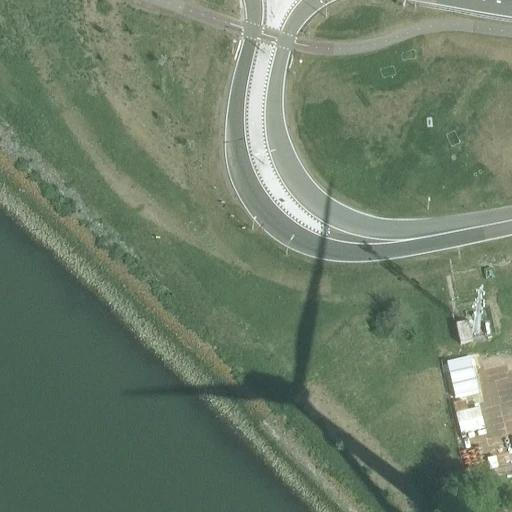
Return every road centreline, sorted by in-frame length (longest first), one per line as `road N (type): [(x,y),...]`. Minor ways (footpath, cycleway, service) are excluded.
road 1 (secondary): [(249,0),(231,116),(239,172),(254,199),(308,241),(376,240)]
road 2 (secondary): [(376,240),(311,199),(284,166),(271,124),(285,42),(315,0)]
road 3 (secondary): [(511,221),(376,240)]
